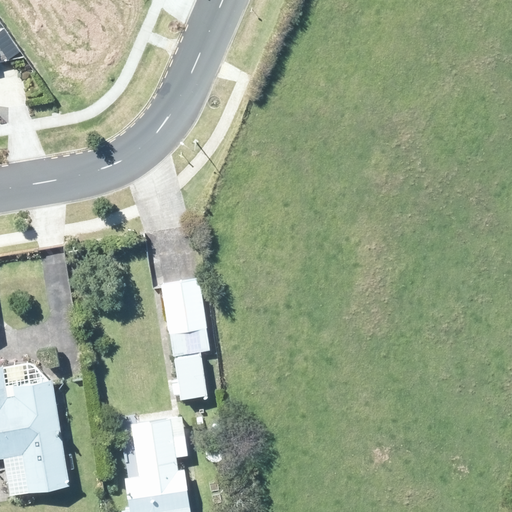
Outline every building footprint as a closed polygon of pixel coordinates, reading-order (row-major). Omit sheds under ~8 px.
[(206,346),(209,345),(197,275),(195,275),(159,281),(159,285),(166,321),(177,390),(178,394),(205,389),(198,347),(206,346)] [(0,451),(19,448),(26,486),(67,479),(49,378),(49,374),(16,380),(12,359),(0,360),(0,451)] [(203,399),(206,415),(220,413),(216,396),(203,399)] [(120,511),(188,511),(181,464),(175,465),(173,451),(185,450),(179,411),(172,412),(130,419),(137,470),(122,473),(127,504),(120,505),(120,511)] [(227,434),(225,419),(209,421),(211,436),(227,434)]
